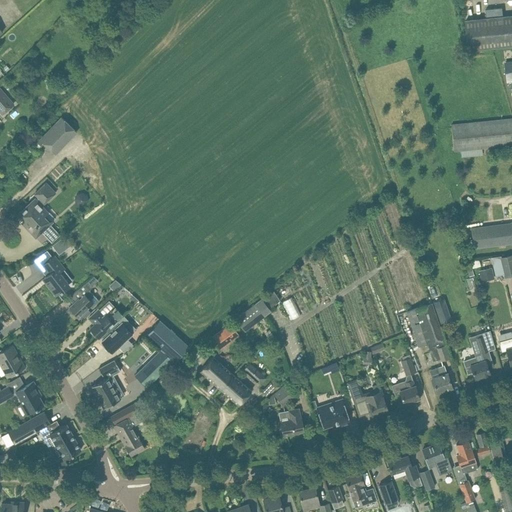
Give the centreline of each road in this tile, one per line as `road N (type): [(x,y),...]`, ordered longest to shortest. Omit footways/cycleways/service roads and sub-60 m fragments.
road 1 (tertiary): [(117,484),(283,471),(511,383)]
road 2 (tertiary): [(103,483),(103,455),(0,279)]
